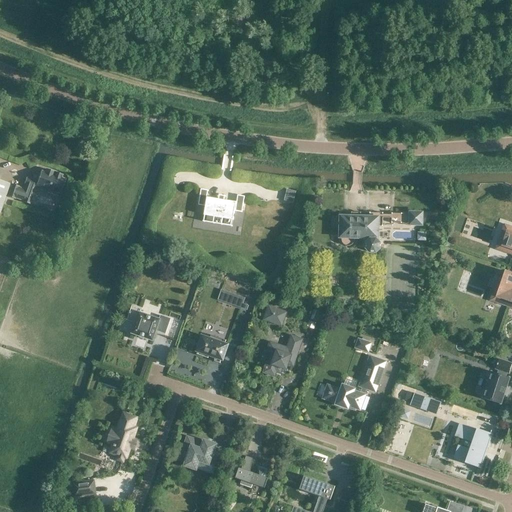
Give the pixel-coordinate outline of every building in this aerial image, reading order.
[(0,212),(9,188),(10,188),(8,196),(7,196),(7,197),(15,199),(23,201),(22,202),(30,205),(30,204),(35,189),(47,193),(55,196),(56,195),(55,195),(56,193),(60,194),(65,179),(61,178),(62,176),(63,175),(46,169),(45,170),(46,170),(45,172),(41,171),(37,181),(27,178),(26,177),(23,185),(24,185),(23,189),(19,188),(19,187),(12,184),(11,185),(12,185),(11,186),(9,185),(10,185),(0,181),(0,212)] [(235,211),(242,212),(245,196),(238,195),(236,202),(207,197),(207,198),(208,190),(201,189),(198,205),(205,206),(206,206),(204,215),(205,215),(233,220),(235,211)] [(287,189),(284,200),(292,202),(295,191),(287,189)] [(382,226),(383,218),(383,215),(392,216),(391,223),(392,223),(392,214),(410,215),(410,224),(421,225),(422,214),(410,213),(410,214),(392,213),(392,215),(383,215),(383,213),(370,213),(369,218),(341,217),(339,217),(337,218),(335,220),(334,223),(335,225),(336,227),(339,228),(340,228),(340,237),(341,237),(341,240),(342,242),(344,245),(346,246),(349,246),(352,245),(354,243),(354,240),(355,238),(369,238),(369,241),(366,243),(366,248),(370,252),(375,253),(379,249),(380,243),(377,241),(378,226),(382,226)] [(511,227),(504,225),(502,231),(508,233),(502,251),(511,254),(511,227)] [(180,255),(164,249),(162,257),(177,262),(180,255)] [(511,274),(506,273),(504,279),(498,277),(494,289),(500,291),(496,302),(511,307),(511,274)] [(233,301),(232,305),(241,308),(244,298),(229,293),(227,299),(233,301)] [(136,323),(132,333),(140,336),(141,337),(141,336),(144,338),(145,338),(153,341),(156,330),(165,333),(170,319),(161,316),(159,320),(140,313),(141,309),(132,306),(130,312),(129,312),(128,314),(129,314),(127,320),(136,323)] [(286,313),(269,307),(266,316),(272,319),(273,315),(284,319),(286,313)] [(208,358),(209,357),(209,356),(223,361),(228,345),(225,344),(226,340),(211,335),(210,338),(202,336),(196,351),(198,352),(197,354),(208,358)] [(293,366),(302,340),(292,336),(287,349),(270,343),(267,353),(272,355),(269,362),(268,362),(266,367),(265,366),(264,368),(265,369),(264,372),(274,376),(276,370),(280,371),(282,368),(286,369),(288,364),(293,366)] [(385,362),(370,357),(360,386),(363,387),(361,394),(354,391),(354,389),(343,385),(341,390),(331,387),(327,399),(337,403),(336,404),(339,405),(341,406),(341,405),(344,406),(344,407),(348,408),(348,407),(355,409),(356,408),(360,410),(365,395),(364,395),(366,388),(375,391),(385,362)] [(511,366),(511,363),(500,360),(496,369),(500,370),(498,374),(492,372),(483,398),(501,404),(504,395),(505,395),(507,388),(510,378),(506,376),(507,373),(510,374),(511,366)] [(408,392),(405,400),(411,403),(414,394),(408,392)] [(412,404),(411,404),(411,405),(437,414),(437,413),(436,413),(440,403),(415,395),(412,404)] [(137,418),(123,413),(117,430),(112,428),(107,443),(112,445),(109,453),(118,456),(117,460),(123,462),(124,458),(126,459),(130,447),(133,448),(136,440),(133,439),(137,428),(134,427),(137,418)] [(489,433),(488,433),(477,429),(476,431),(464,427),(461,438),(461,439),(459,446),(462,448),(459,458),(466,461),(465,463),(478,467),(477,470),(478,471),(484,452),(482,452),(489,433)] [(196,469),(196,468),(199,460),(215,466),(220,451),(214,449),(215,445),(205,441),(203,445),(187,439),(180,459),(187,462),(185,465),(196,469)] [(253,458),(246,456),(241,469),(239,468),(235,478),(242,480),(240,484),(251,488),(253,484),(265,488),(268,478),(265,477),(268,469),(258,466),(257,474),(250,472),(253,458)] [(325,483),(304,476),(299,489),(319,496),(313,511),(309,511),(294,506),(291,511),(322,511),(327,499),(330,500),(335,487),(330,485),(329,488),(324,486),(325,483)] [(96,494),(94,481),(73,484),(75,497),(96,494)]
